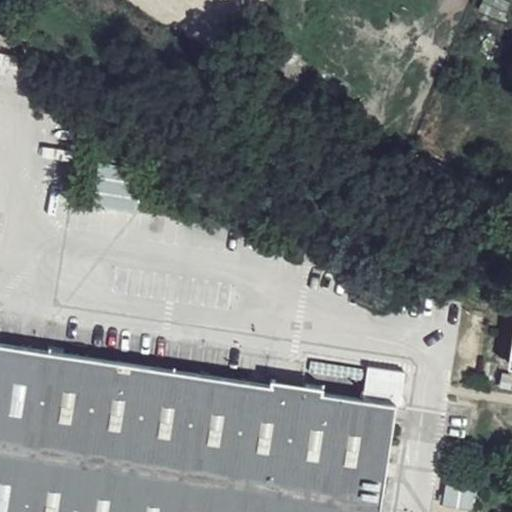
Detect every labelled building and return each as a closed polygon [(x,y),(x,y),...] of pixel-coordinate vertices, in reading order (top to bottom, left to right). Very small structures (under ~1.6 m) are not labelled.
[(135,210),(141,166),(96,160),(90,204),(135,210)] [(511,366),(511,306),(502,366),(511,366)] [(0,511),(384,511),(401,409),(321,396),(298,393),(299,385),(275,381),(274,388),(0,344),(0,511)] [(321,388),(299,385),(298,393),(321,396),(321,388)] [(444,501),(471,504),(474,475),(447,472),(444,501)]
